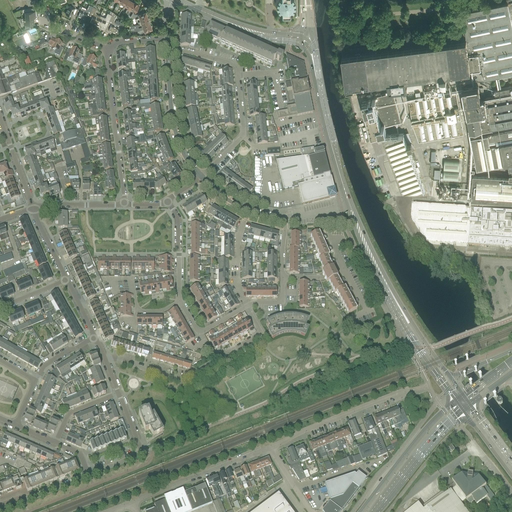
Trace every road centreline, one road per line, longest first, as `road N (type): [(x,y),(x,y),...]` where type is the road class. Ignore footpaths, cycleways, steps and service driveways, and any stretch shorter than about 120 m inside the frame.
road 1 (residential): [(201,177),(243,131),(237,75),(234,64),(168,51)]
road 2 (tertiary): [(334,157),(353,218),(403,317)]
road 3 (residential): [(105,359),(181,379),(259,333)]
road 4 (residential): [(108,52),(124,205)]
road 5 (unclassified): [(268,447),(408,390)]
road 6 (unclassified): [(131,503),(268,447)]
road 7 (secondary): [(455,401),(359,511)]
road 8 (secondary): [(375,511),(462,410)]
road 9 (residential): [(201,177),(173,120),(168,51)]
